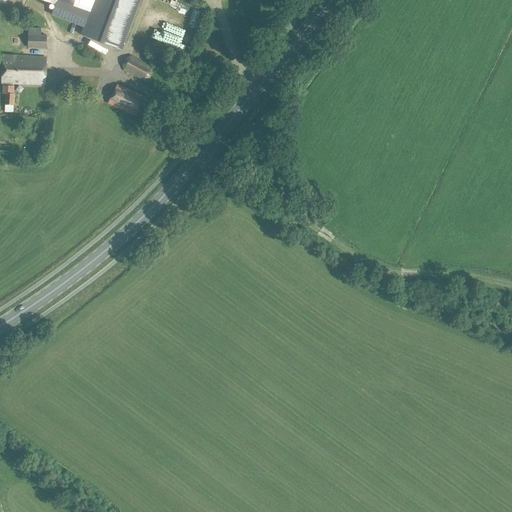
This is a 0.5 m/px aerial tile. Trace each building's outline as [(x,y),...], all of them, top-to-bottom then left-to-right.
[(58,0),(57,5),(53,16),(83,27),(89,11),(59,0),(58,0)] [(59,0),(89,11),(93,0),(59,0)] [(84,28),(81,35),(121,50),(140,0),(94,0),(90,13),(84,28)] [(28,48),(47,49),(47,35),(29,35),(28,48)] [(14,86),(14,84),(30,85),(30,76),(28,76),(28,72),(18,72),(19,57),(3,56),(2,83),(3,83),(3,94),(4,94),(3,105),(17,105),(17,102),(15,102),(15,94),(14,94),(15,86),(14,86)] [(122,64),(124,71),(144,82),(150,80),(153,73),(152,66),(132,56),(125,58),(122,64)] [(19,57),(18,72),(28,72),(28,76),(30,76),(30,85),(45,85),(46,58),(19,57)] [(147,97),(118,84),(108,103),(136,117),(147,97)]
